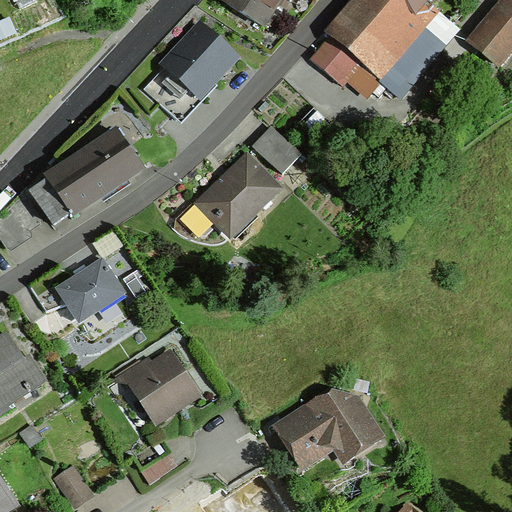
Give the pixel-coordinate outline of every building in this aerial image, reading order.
[(223,3),(222,4),(260,28),(278,0),(285,0),(287,0),(285,2),(287,3),(289,0),(224,0),(224,1),(223,0),(221,0),(221,1),(223,3)] [(442,43),(434,36),(446,23),(421,3),(423,0),(359,0),(308,60),(340,88),(361,63),(387,85),(384,88),(396,98),(442,43)] [(511,43),(511,2),(509,0),(505,0),(468,44),(493,66),(511,43)] [(184,121),(232,63),(188,27),(157,64),(165,71),(148,92),(184,121)] [(252,151),(269,166),(287,146),(271,131),(252,151)] [(27,192),(44,218),(50,227),(66,216),(68,218),(138,170),(114,133),(47,178),(45,174),(42,175),(45,180),(27,192)] [(274,190),(244,159),(197,205),(211,219),(222,219),(233,231),(274,190)] [(370,179),(366,171),(350,180),(354,187),(370,179)] [(0,245),(3,249),(28,233),(25,229),(38,220),(22,194),(13,201),(0,215),(0,245)] [(118,289),(99,260),(53,290),(76,325),(95,313),(91,307),(118,289)] [(23,365),(3,335),(0,336),(0,414),(7,410),(4,407),(42,382),(28,362),(23,365)] [(169,357),(132,381),(157,418),(194,394),(169,357)] [(333,403),(320,400),(276,429),(294,457),(313,445),(333,449),(340,459),(375,435),(353,402),(334,398),(333,403)] [(27,428),(19,433),(27,446),(36,441),(27,428)] [(175,467),(158,441),(130,459),(147,486),(175,467)] [(73,507),(88,498),(69,469),(54,479),(73,507)] [(0,488),(0,511),(4,511),(12,507),(0,488)]
